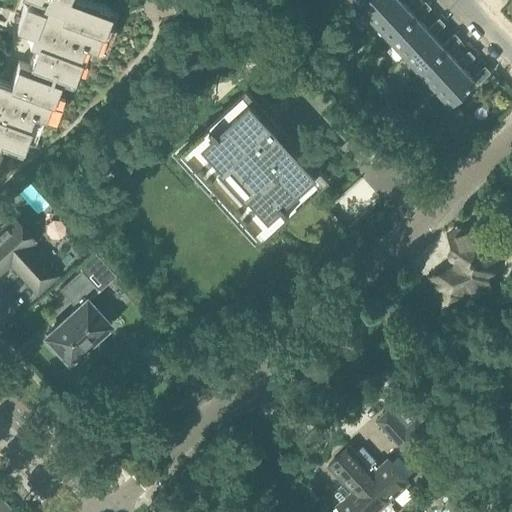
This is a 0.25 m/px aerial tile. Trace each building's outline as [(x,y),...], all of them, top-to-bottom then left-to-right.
[(30,65),(61,79),(72,83),(81,58),(79,57),(84,44),(95,48),(101,33),(103,33),(112,9),(89,0),(33,0),(43,3),(41,8),(25,2),(16,26),(32,32),(28,43),(37,46),(30,65)] [(367,0),(361,6),(376,22),(400,0),(402,0),(405,2),(407,0),(367,0)] [(414,12),(405,2),(402,0),(400,0),(376,22),(391,38),(417,16),(419,19),(432,7),(426,1),(414,12)] [(428,29),(419,19),(417,16),(391,38),(406,55),(431,32),(434,35),(446,24),(440,18),(428,29)] [(443,45),(434,35),(431,32),(406,55),(421,71),(447,48),(449,51),(462,40),(456,33),(443,45)] [(458,61),(449,51),(447,48),(421,71),(436,87),(462,65),(464,67),(476,57),(470,50),(458,61)] [(61,79),(30,65),(18,61),(10,83),(0,79),(0,149),(2,144),(21,151),(30,126),(28,126),(33,112),(44,116),(50,101),(52,101),(61,79)] [(462,65),(436,87),(451,104),(476,82),(478,84),(492,72),(486,66),(473,77),(464,67),(462,65)] [(297,150),(272,123),(275,119),(250,92),(204,134),(200,129),(171,156),(255,247),(284,220),(280,216),(326,174),(300,147),(297,150)] [(58,274),(31,244),(38,239),(16,215),(0,229),(0,272),(10,263),(37,293),(58,274)] [(486,221),(453,235),(456,243),(456,244),(453,247),(454,251),(458,252),(463,252),(458,265),(433,275),(445,307),(471,297),(470,292),(491,285),(486,267),(502,262),(499,253),(503,246),(494,239),(486,221)] [(69,361),(109,324),(87,300),(100,289),(82,269),(60,289),(77,308),(46,335),(57,347),(54,350),(64,362),(68,359),(69,361)] [(422,387),(417,383),(379,418),(407,448),(428,429),(420,420),(426,415),(422,387)] [(356,452),(350,445),(328,465),(345,483),(344,484),(335,492),(342,499),(342,498),(343,499),(338,504),(344,511),(386,511),(393,507),(388,502),(410,482),(388,459),(380,466),(376,462),(376,461),(363,447),(356,452)] [(0,511),(12,511),(0,498),(0,511)]
